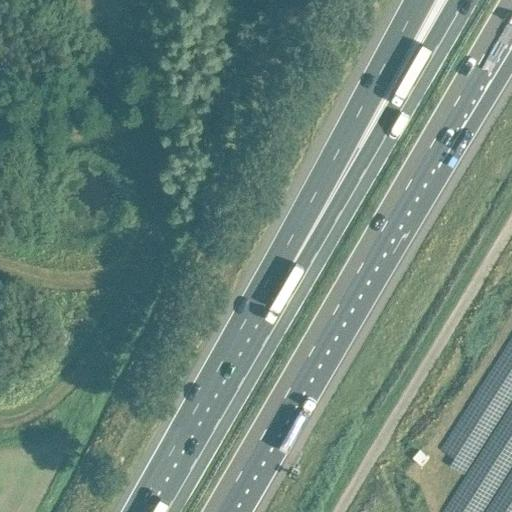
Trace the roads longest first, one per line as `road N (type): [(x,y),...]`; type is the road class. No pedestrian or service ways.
road 1 (motorway): [(217,511),(511,7)]
road 2 (unclassified): [(335,511),(511,216)]
road 3 (motorway): [(462,0),(300,279)]
road 4 (motorway): [(428,0),(300,279)]
road 5 (motorway): [(300,279),(164,511)]
